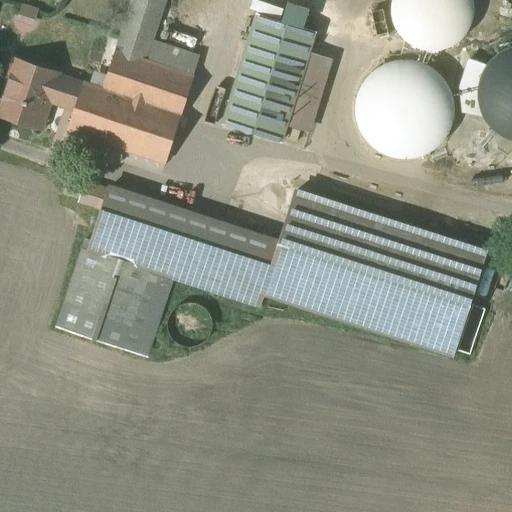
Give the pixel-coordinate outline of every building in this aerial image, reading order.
[(132,0),(104,88),(112,91),(96,139),(165,163),(194,75),(146,59),(165,0),(132,0)] [(392,0),(392,7),(392,14),(393,20),(396,27),(399,32),(404,38),(409,42),(415,46),(421,48),(428,49),(435,50),(442,49),(448,47),(454,44),(460,40),(465,35),(469,30),(472,23),(474,17),(475,10),(474,3),(473,0),(392,0)] [(267,5),(265,5),(263,6),(261,7),(260,9),(260,11),(261,13),(263,14),(265,15),(267,14),(269,13),(270,11),(270,8),(269,7),(267,5)] [(310,12),(309,12),(307,14),(306,15),(306,17),(307,19),(308,20),(310,21),(312,21),(314,21),(315,19),(316,18),(316,16),(315,14),(314,12),(312,12),(310,12)] [(304,28),(258,14),(224,122),(282,140),(315,32),(311,31),(304,28)] [(313,24),(306,22),(304,28),(311,31),(313,24)] [(511,56),(508,57),(495,66),(486,79),(481,94),(481,109),(486,124),(496,136),(509,145),(511,145),(511,56)] [(58,72),(14,58),(7,78),(9,79),(0,106),(0,113),(40,127),(50,98),(76,107),(83,85),(57,76),(58,72)] [(411,59),(404,59),(397,59),(390,61),(383,64),(376,68),(371,73),(366,78),(362,85),(359,91),(357,98),(356,106),(356,113),(358,120),(360,127),(363,134),(368,140),(373,145),(379,150),(385,153),(392,156),(400,157),(407,157),(414,157),(421,155),(428,152),(435,148),(440,143),(445,138),(449,132),(452,125),(454,118),(455,110),(455,103),(454,96),(451,89),(448,82),(443,76),(438,71),(432,66),(426,63),(419,60),(411,59)] [(104,88),(84,81),(76,107),(69,130),(96,139),(112,91),(104,88)] [(300,130),(292,128),(289,139),(297,141),(300,130)] [(140,196),(110,186),(109,189),(85,182),(79,200),(105,208),(94,240),(87,238),(57,327),(147,357),(174,275),(174,274),(120,257),(140,196)] [(486,251),(297,190),(280,241),(263,293),(265,293),(453,354),(486,251)] [(280,241),(140,196),(120,257),(174,274),(174,275),(241,297),(261,304),(265,293),(263,293),(280,241)] [(198,302),(194,301),(189,302),(185,304),(181,306),(177,309),(175,313),(173,317),(172,322),(172,327),(174,331),(176,335),(178,339),(182,342),(186,344),(191,345),(195,346),(200,345),(204,343),(208,341),(212,338),(214,334),(216,330),(217,325),(217,320),(215,316),(213,312),(211,308),(207,305),(203,303),(198,302)]
